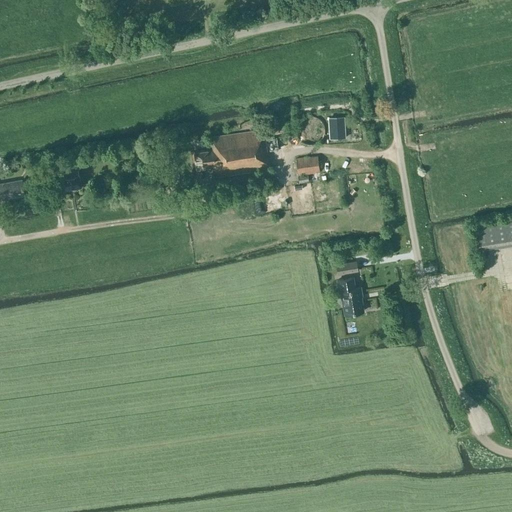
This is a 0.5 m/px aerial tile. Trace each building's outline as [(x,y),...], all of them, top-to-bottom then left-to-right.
[(298,123),(296,131),(298,139),(304,144),(312,146),(320,143),(324,136),(324,128),(320,121),(313,117),(305,118),(298,123)] [(271,166),(269,151),(278,149),(276,137),(267,139),(265,129),(210,137),(211,149),(194,151),(196,168),(214,165),(216,177),(256,171),(255,169),(271,166)] [(296,159),(298,175),(319,172),(317,156),(296,159)] [(62,183),(64,190),(81,187),(79,176),(78,171),(61,174),(56,175),(55,169),(47,170),(50,186),(58,185),(57,184),(62,183)] [(0,183),(0,199),(24,195),(21,180),(0,183)] [(478,249),(511,243),(511,218),(474,225),(478,249)] [(337,274),(358,271),(356,260),(335,264),(337,274)] [(361,287),(355,288),(353,276),(336,279),(339,296),(341,295),(344,315),(364,312),(362,296),(361,287)]
